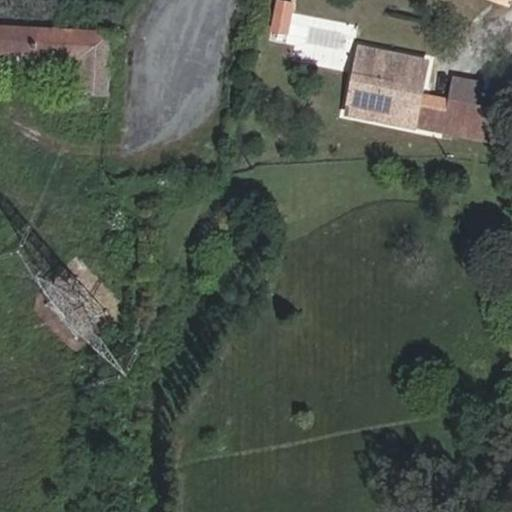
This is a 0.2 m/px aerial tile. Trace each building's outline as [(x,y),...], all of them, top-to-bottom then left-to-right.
[(289,31),(295,1),(289,0),(279,0),(274,28),(289,31)] [(109,96),(112,31),(0,24),(0,55),(80,60),(77,94),(109,96)] [(420,97),(427,61),(360,48),(352,89),(368,92),(363,117),(414,127),(420,97)] [(476,105),(481,81),(453,75),(448,100),(476,105)] [(363,117),(368,92),(352,89),(347,114),(363,117)] [(427,130),(433,99),(420,97),(414,127),(427,130)] [(442,133),(448,102),(433,99),(427,130),(442,133)] [(496,133),(501,110),(476,105),(448,100),(448,102),(442,133),(494,144),(495,143),(503,145),(505,135),(496,133)]
